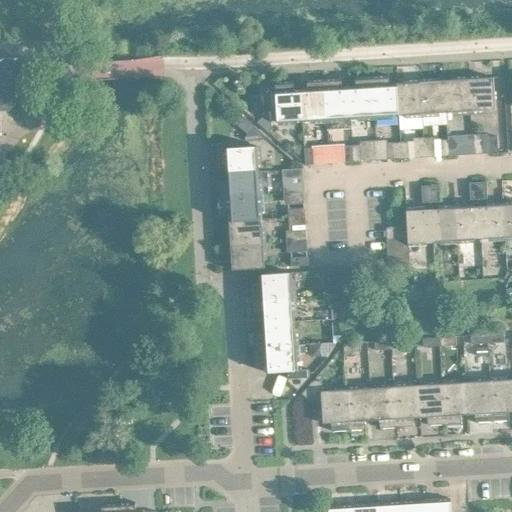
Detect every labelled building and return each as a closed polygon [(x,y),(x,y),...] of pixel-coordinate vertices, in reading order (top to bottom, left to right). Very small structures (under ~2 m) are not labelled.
[(0,107),(8,107),(25,88),(23,54),(0,55),(0,107)] [(390,72),(373,73),(376,113),(400,112),(398,80),(391,80),(390,72)] [(357,82),(350,83),(352,115),(376,113),(373,73),(357,74),(357,82)] [(495,74),(470,75),(472,108),(497,106),(495,74)] [(342,75),(325,76),(328,116),(352,115),(350,83),(343,83),(342,75)] [(470,75),(446,77),(448,109),(472,108),(470,75)] [(309,85),(302,86),(304,118),(328,116),(325,76),(309,77),(309,85)] [(446,77),(422,78),(424,111),(448,109),(446,77)] [(304,118),(302,86),(295,86),(294,78),(277,79),(279,119),(304,118)] [(422,78),(398,80),(400,112),(424,111),(422,78)] [(259,119),(270,129),(273,126),(272,109),(268,109),(259,119)] [(264,136),(267,133),(256,123),(247,133),(247,137),(264,136)] [(489,134),(490,150),(499,150),(498,133),(489,134)] [(450,153),(449,136),(441,137),(442,153),(450,153)] [(458,136),(449,136),(450,153),(459,152),(458,136)] [(410,138),(401,139),(402,156),(411,155),(410,138)] [(402,156),(401,139),(393,139),(394,156),(402,156)] [(362,141),(353,142),(354,159),(363,158),(362,141)] [(354,159),(353,142),(345,142),(346,159),(354,159)] [(227,162),(228,170),(260,168),(258,143),(218,145),(219,163),(227,162)] [(305,145),(306,162),(315,161),(314,144),(305,145)] [(287,166),(287,175),(304,174),(304,165),(287,166)] [(220,177),(221,194),(261,192),(260,168),(228,170),(228,177),(220,177)] [(480,196),(479,179),(471,180),(472,196),(480,196)] [(488,179),(479,179),(480,196),(489,195),(488,179)] [(432,199),(431,182),(423,183),(424,199),(432,199)] [(440,182),(431,182),(432,199),(441,198),(440,182)] [(230,210),(231,218),(263,216),(261,192),(221,194),(222,211),(230,210)] [(483,235),(506,234),(505,201),(481,203),(483,235)] [(459,237),(483,235),(481,203),(457,204),(459,237)] [(289,205),(290,214),(306,213),(306,204),(289,205)] [(435,238),(459,237),(457,204),(433,206),(435,238)] [(410,240),(435,238),(433,206),(408,207),(409,223),(409,236),(410,240)] [(306,213),(290,214),(290,223),(307,222),(306,213)] [(231,218),(232,242),(264,240),(263,216),(231,218)] [(388,237),(409,236),(409,223),(387,225),(388,237)] [(411,248),(410,240),(409,236),(388,237),(389,249),(411,248)] [(264,240),(232,242),(234,267),(266,265),(264,240)] [(411,260),(411,248),(389,249),(390,261),(411,260)] [(292,254),(293,263),(309,262),(309,253),(292,254)] [(330,267),(331,284),(340,283),(339,266),(330,267)] [(253,280),(254,297),(294,294),(293,269),(261,271),(261,279),(253,280)] [(263,313),(264,320),(296,318),(294,294),(254,297),(255,313),(263,313)] [(332,299),(333,315),(342,315),(341,299),(332,299)] [(332,307),(323,308),(323,316),(333,316),(332,307)] [(342,315),(333,315),(334,332),(343,332),(342,315)] [(256,328),(257,344),(297,342),(296,318),(264,320),(264,327),(256,328)] [(505,330),(488,331),(489,340),(505,339),(505,330)] [(489,340),(488,331),(472,332),(472,341),(489,340)] [(457,333),(440,334),(441,343),(458,342),(457,333)] [(441,343),(440,334),(424,335),(424,344),(441,343)] [(409,336),(392,337),(393,346),(409,345),(409,336)] [(393,346),(392,337),(376,338),(376,347),(393,346)] [(344,340),(345,346),(345,349),(362,348),(361,339),(344,340)] [(323,341),(311,341),(311,353),(324,353),(323,341)] [(297,342),(257,344),(258,361),(266,361),(267,369),(288,368),(289,378),(299,387),(310,374),(310,366),(299,367),(297,342)] [(488,344),(478,344),(478,353),(489,352),(488,344)] [(511,375),(491,377),(494,418),(511,417),(510,408),(511,408),(511,375)] [(350,427),(347,386),(323,388),(322,377),(314,377),(302,390),(312,399),(323,398),(324,420),(333,419),(333,428),(350,427)] [(491,377),(467,379),(469,411),(477,410),(477,419),(494,418),(491,377)] [(467,379),(443,380),(446,421),(463,420),(462,411),(469,411),(467,379)] [(443,380),(419,382),(421,414),(429,413),(429,422),(446,421),(443,380)] [(419,382),(395,383),(398,424),(415,423),(414,414),(421,414),(419,382)] [(395,383),(371,385),(373,417),(381,416),(381,425),(398,424),(395,383)] [(371,385),(347,386),(350,427),(367,426),(366,417),(373,417),(371,385)] [(427,511),(452,511),(452,495),(427,497),(427,511)] [(427,511),(427,497),(403,498),(403,511),(427,511)] [(403,511),(403,498),(379,500),(379,511),(403,511)] [(136,499),(120,500),(120,511),(145,511),(145,507),(137,507),(136,499)] [(120,511),(120,500),(103,501),(104,509),(95,509),(95,511),(120,511)] [(379,511),(379,500),(355,501),(355,511),(379,511)] [(355,511),(355,501),(330,503),(330,511),(355,511)]
